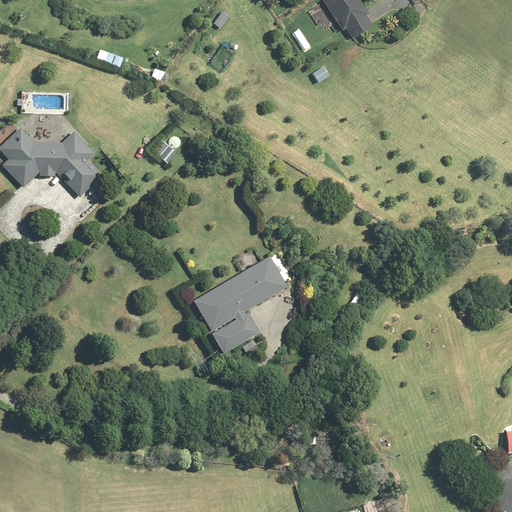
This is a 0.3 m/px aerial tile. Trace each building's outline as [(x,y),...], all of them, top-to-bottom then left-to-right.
[(323,0),(343,30),(346,28),(352,38),(373,25),(366,15),(369,13),(360,0),(323,0)] [(223,11),(214,23),(220,28),(229,16),(223,11)] [(108,52),(100,50),(96,59),(104,62),(108,52)] [(323,67),(313,73),(319,82),(329,75),(323,67)] [(163,71),(155,68),(151,79),(159,82),(163,71)] [(0,149),(8,159),(2,165),(23,188),(39,172),(39,175),(55,175),(55,173),(57,173),(79,197),(99,179),(84,163),(95,153),(75,131),(63,143),(34,142),(21,127),(0,146),(0,149)] [(162,140),(153,151),(167,163),(177,152),(162,140)] [(270,255),(193,300),(224,352),(260,332),(247,310),(288,286),(270,255)] [(357,293),(349,305),(356,309),(364,297),(357,293)]
